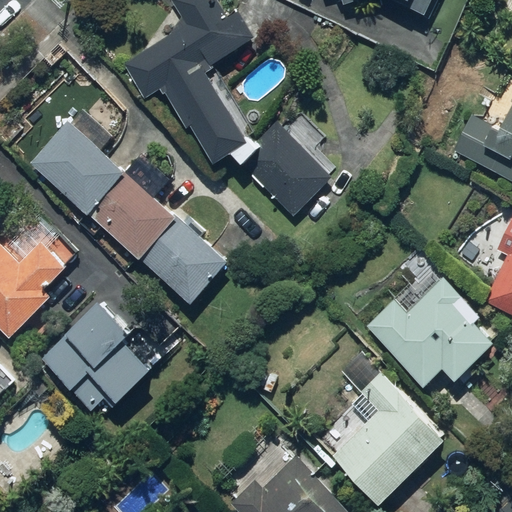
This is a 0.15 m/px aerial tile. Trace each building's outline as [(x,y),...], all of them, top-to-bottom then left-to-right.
[(223,0),(176,0),(191,23),(129,62),(151,97),(165,88),(169,93),(171,92),(193,126),(198,123),(222,161),(237,152),(299,214),(338,175),(281,120),(254,137),(212,72),(220,67),(218,63),(262,35),(245,9),(234,16),(223,0)] [(406,0),(434,12),(439,0),(406,0)] [(511,75),(498,69),(458,150),(511,176),(511,75)] [(72,119),(35,162),(198,302),(235,259),(72,119)] [(511,229),(503,248),(511,252),(511,254),(490,300),(511,311),(511,229)] [(0,240),(0,318),(17,336),(58,295),(51,288),(73,266),(47,241),(24,264),(0,240)] [(399,299),(372,325),(432,385),(450,367),(462,380),(502,341),(482,321),(488,316),(449,276),(412,312),(399,299)] [(108,299),(47,357),(97,409),(111,396),(120,406),(160,368),(132,339),(139,332),(108,299)] [(0,399),(22,378),(0,356),(0,399)] [(384,409),(338,454),(386,503),(452,439),(386,371),(366,390),(384,409)] [(260,479),(236,503),(245,511),(356,511),(358,511),(301,455),(268,487),(260,479)]
